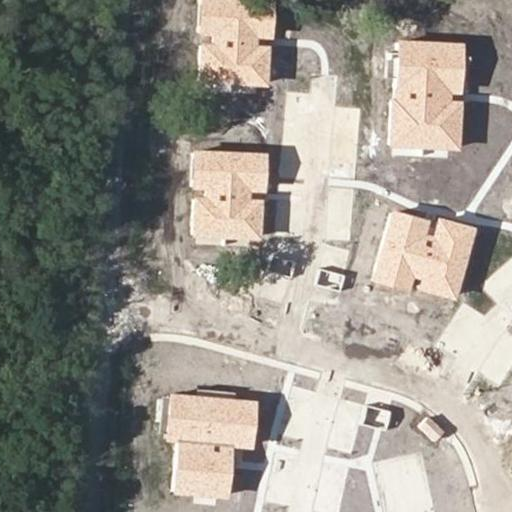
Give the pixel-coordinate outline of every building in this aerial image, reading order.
[(272,3),(234,0),(218,0),(216,34),(222,34),(221,46),(202,45),(199,81),(263,84),(266,49),(261,48),(262,36),(269,36),(272,3)] [(209,0),(207,33),(216,34),(218,0),(209,0)] [(398,44),(397,55),(396,79),(394,102),(392,102),(389,146),(455,150),(459,83),(460,58),(461,48),(398,44)] [(396,79),(397,55),(389,54),(387,79),(396,79)] [(460,58),(459,83),(468,83),(469,59),(460,58)] [(191,186),(201,186),(203,153),(193,152),(191,186)] [(192,234),(256,238),(257,203),(253,203),(253,191),(263,191),(263,156),(203,153),(201,186),(207,186),(206,200),(194,199),(192,234)] [(391,214),(376,268),(408,277),(421,280),(453,290),(470,231),(438,222),(434,235),(421,232),(423,223),(391,214)] [(291,279),(296,263),(272,255),(266,271),(291,279)] [(404,291),(408,277),(376,268),(372,281),(404,291)] [(345,277),(319,270),(315,286),(340,293),(345,277)] [(451,299),(453,290),(421,280),(418,290),(451,299)] [(194,398),(231,402),(232,393),(195,389),(194,398)] [(168,395),(167,400),(165,422),(163,438),(175,439),(170,491),(222,496),(227,445),(246,447),(251,404),(231,402),(194,398),(168,395)] [(165,422),(167,400),(157,399),(155,421),(165,422)] [(387,413),(363,406),(356,430),(380,436),(387,413)] [(431,444),(440,434),(424,419),(415,429),(431,444)]
